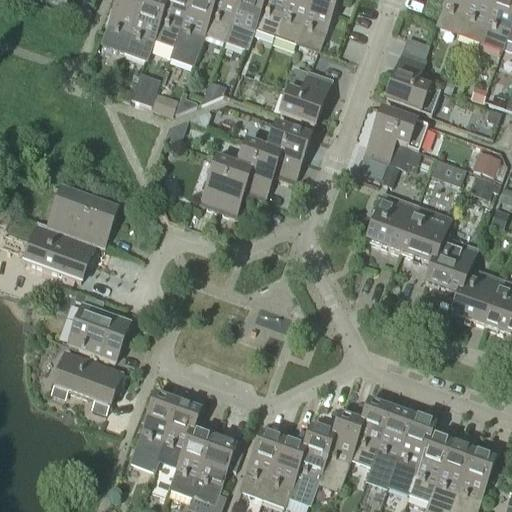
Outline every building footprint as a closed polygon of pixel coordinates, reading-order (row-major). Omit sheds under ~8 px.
[(122,57),(143,0),(118,0),(100,49),(122,57)] [(165,8),(164,8),(143,0),(122,57),(144,66),(152,44),(151,44),(165,8)] [(172,51),(190,0),(166,0),(164,8),(165,8),(151,44),(152,44),(172,51)] [(214,2),(208,0),(190,0),(172,51),(168,62),(190,70),(202,38),(201,38),(214,2)] [(222,46),(239,0),(214,0),(214,2),(201,38),(202,38),(222,46)] [(252,33),(263,0),(239,0),(222,46),(244,54),(252,33)] [(273,40),(287,0),(263,0),(252,33),(273,40)] [(294,48),(311,0),(287,0),(273,40),(294,48)] [(336,0),(311,0),(294,48),(316,56),(336,0)] [(456,37),(469,0),(446,0),(436,30),(456,37)] [(478,45),(494,0),(469,0),(456,37),(478,45)] [(511,17),(511,0),(494,0),(478,45),(500,54),(508,32),(507,32),(511,17)] [(424,66),(402,58),(384,106),(430,123),(439,98),(416,89),(424,66)] [(278,120),(312,132),(330,85),(307,77),(299,99),(288,94),(278,120)] [(224,93),(207,87),(200,108),(222,99),(224,93)] [(150,113),(154,102),(135,95),(130,106),(150,113)] [(185,100),(180,98),(172,120),(194,111),(192,107),(184,104),(185,100)] [(511,101),(507,100),(503,113),(511,115),(511,101)] [(170,121),(174,112),(154,104),(150,114),(170,121)] [(427,132),(381,115),(364,162),(385,170),(394,148),(417,157),(427,132)] [(168,126),(167,145),(185,146),(186,128),(168,126)] [(275,129),(266,154),(266,155),(279,159),(271,181),(292,189),(309,142),(275,129)] [(266,155),(266,154),(245,146),(236,170),(236,171),(249,176),(241,198),(262,205),(271,181),(279,159),(266,155)] [(417,157),(394,148),(385,170),(409,178),(417,157)] [(478,155),(474,174),(497,179),(501,160),(478,155)] [(236,171),(236,170),(216,163),(199,209),(233,221),(241,198),(249,176),(236,171)] [(445,169),(436,166),(430,183),(439,186),(445,169)] [(473,195),(490,202),(496,189),(479,181),(473,195)] [(46,232),(94,249),(103,252),(116,216),(60,195),(46,232)] [(398,258),(416,211),(383,199),(366,246),(398,258)] [(449,223),(416,211),(398,258),(430,270),(442,241),(449,223)] [(80,287),(94,249),(46,232),(37,229),(24,266),(80,287)] [(475,253),(442,241),(430,270),(424,287),(457,299),(468,272),(475,253)] [(483,330),(500,284),(468,272),(457,299),(450,318),(483,330)] [(511,287),(500,284),(483,330),(511,340),(511,287)] [(128,330),(81,313),(67,350),(115,368),(128,330)] [(52,391),(95,407),(92,415),(106,420),(109,412),(121,379),(64,358),(52,391)] [(155,463),(176,407),(156,399),(131,467),(153,475),(157,464),(155,463)] [(369,471),(390,413),(368,405),(360,426),(360,427),(347,463),(348,463),(369,471)] [(200,415),(176,407),(155,463),(157,464),(177,472),(191,436),(192,436),(200,415)] [(390,479),(412,421),(390,413),(369,471),(390,479)] [(335,495),(348,463),(347,463),(360,427),(360,426),(339,418),(331,439),(313,487),(314,487),(335,495)] [(428,439),(430,439),(434,429),(412,421),(390,479),(386,489),(407,497),(428,439)] [(313,487),(331,439),(310,431),(301,454),(302,455),(285,500),(285,501),(306,508),(314,487),(313,487)] [(191,500),(212,443),(192,436),(191,436),(177,472),(170,492),(191,500)] [(260,503),(281,447),(260,439),(239,496),(260,503)] [(428,505),(449,447),(430,439),(428,439),(407,497),(428,505)] [(234,452),(212,443),(191,500),(213,508),(216,500),(227,473),(233,454),(234,452)] [(302,455),(301,454),(281,447),(260,503),(281,511),(285,501),(285,500),(302,455)] [(449,511),(471,455),(449,447),(428,505),(425,511),(449,511)] [(241,457),(233,454),(227,473),(235,475),(241,457)] [(475,511),(493,463),(471,455),(449,511),(475,511)] [(213,508),(191,500),(186,511),(221,511),(224,503),(216,500),(213,508)]
